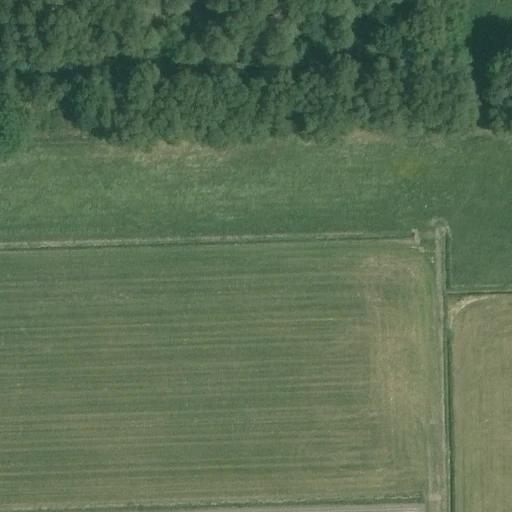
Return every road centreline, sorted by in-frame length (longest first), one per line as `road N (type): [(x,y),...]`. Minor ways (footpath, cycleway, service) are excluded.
road 1 (track): [(0,80),(353,68)]
road 2 (track): [(353,68),(487,68)]
